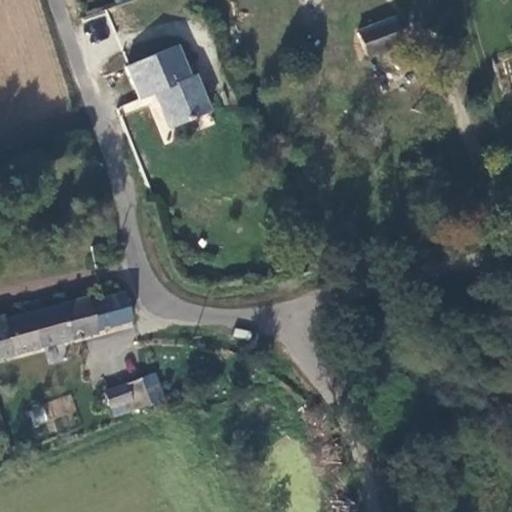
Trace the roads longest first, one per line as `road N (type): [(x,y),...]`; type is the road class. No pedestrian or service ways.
road 1 (unclassified): [(52,0),(145,258),(170,306),(211,322),(281,315),(511,260)]
road 2 (track): [(281,315),(333,511)]
